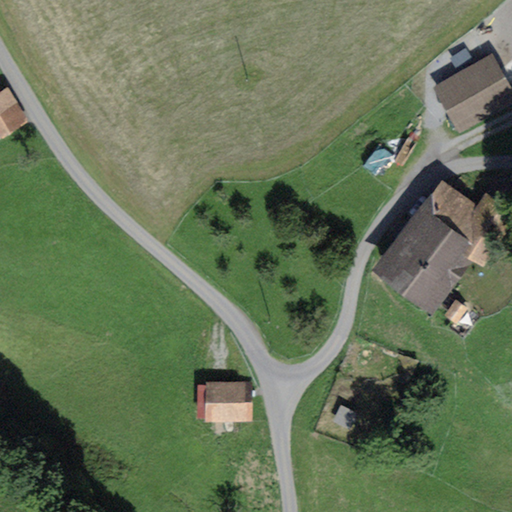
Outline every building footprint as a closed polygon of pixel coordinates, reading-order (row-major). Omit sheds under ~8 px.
[(438,87),(460,127),(500,105),(485,78),(498,71),(491,57),(438,87)] [(6,94),(0,97),(0,129),(20,118),(6,94)] [(450,188),(406,243),(400,239),(383,260),(434,300),(448,283),(442,277),(466,247),(481,259),(510,217),(488,199),(479,211),(450,188)] [(449,311),(470,327),(477,318),(456,301),(449,311)] [(201,385),(200,412),(247,414),(248,387),(201,385)]
